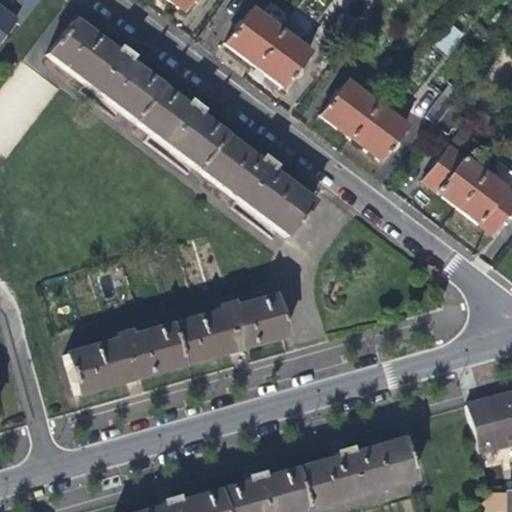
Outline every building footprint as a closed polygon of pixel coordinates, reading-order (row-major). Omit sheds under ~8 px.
[(0,40),(13,24),(19,29),(41,0),(21,0),(6,20),(0,14),(0,9),(2,7),(0,4),(0,40)] [(163,0),(168,4),(180,13),(189,0),(163,0)] [(236,56),(251,68),(277,34),(248,11),(222,46),(236,56)] [(292,15),(277,34),(251,68),(264,78),(280,90),(306,57),(296,49),(311,31),(292,15)] [(71,24),(45,57),(130,123),(156,89),(126,66),(130,60),(123,55),(118,51),(113,56),(71,24)] [(451,25),(437,47),(450,55),(463,32),(451,25)] [(327,127),(346,141),(373,107),(344,85),(317,119),(327,127)] [(184,110),(156,89),(130,123),(199,176),(225,142),(196,120),(200,115),(193,109),(188,105),(184,110)] [(382,96),(373,107),(346,141),(363,154),(380,167),(407,133),(397,125),(406,112),(382,96)] [(452,103),(434,127),(447,137),(465,113),(452,103)] [(256,166),(225,142),(199,176),(283,240),(309,207),(269,176),(273,170),(264,163),(260,160),(256,166)] [(432,193),(455,210),(482,177),(445,149),(419,183),(432,193)] [(511,206),(511,199),(482,177),(455,210),(471,222),(489,236),(511,206)] [(231,356),(284,341),(272,300),(233,311),(232,307),(215,312),(217,316),(168,329),(179,370),(231,356)] [(127,384),(179,370),(168,329),(129,341),(127,336),(112,340),(113,345),(62,360),(73,399),(127,384)] [(511,397),(499,401),(462,412),(469,437),(475,457),(511,447),(511,397)] [(327,464),(291,474),(301,511),(319,511),(400,490),(388,447),(337,461),(336,456),(326,459),(327,464)] [(243,487),(208,496),(212,511),(301,511),(291,474),(254,484),(253,479),(242,482),(243,487)] [(212,511),(208,496),(174,506),(173,502),(166,503),(167,508),(151,511),(212,511)] [(511,511),(511,502),(482,503),(473,511),(511,511)]
